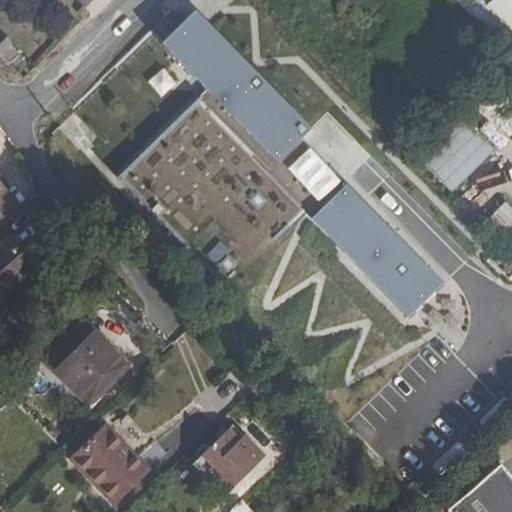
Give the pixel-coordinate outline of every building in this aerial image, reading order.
[(212,0),(223,10),(233,0),(212,0)] [(456,0),(468,12),(481,0),(456,0)] [(511,19),(493,0),(478,13),(511,45),(511,19)] [(511,0),(494,0),(493,0),(511,19),(511,0)] [(194,13),(162,44),(274,161),(306,131),(194,13)] [(0,53),(10,64),(22,53),(6,37),(0,43),(0,53)] [(162,98),(176,82),(161,67),(146,84),(162,98)] [(197,102),(119,177),(224,286),(302,211),(197,102)] [(449,193),(494,152),(460,114),(415,155),(449,193)] [(313,159),(292,181),(315,203),(336,181),(313,159)] [(343,187),(313,216),(409,314),(439,284),(343,187)] [(490,229),(511,251),(511,208),(511,207),(490,229)] [(0,312),(6,308),(1,303),(39,268),(16,241),(0,253),(0,312)] [(511,263),(504,255),(496,263),(511,280),(511,263)] [(92,331),(55,364),(96,406),(132,372),(92,331)] [(237,425),(231,430),(251,451),(257,445),(237,425)] [(110,429),(77,463),(119,505),(152,472),(110,429)] [(251,451),(231,430),(195,464),(206,475),(208,473),(211,470),(220,479),(217,481),(229,493),(268,456),(257,445),(251,451)] [(443,503),(450,511),(511,511),(511,471),(497,455),(443,503)] [(211,470),(208,473),(217,481),(220,479),(211,470)]
